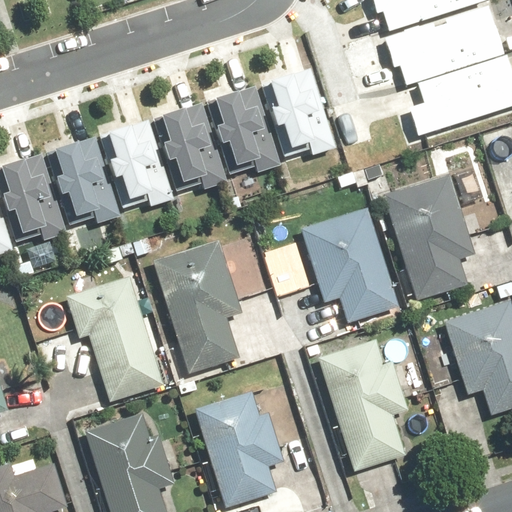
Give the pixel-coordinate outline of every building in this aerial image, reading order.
[(386,35),(396,33),(486,4),(484,0),(363,0),(370,20),(380,17),(386,35)] [(403,91),(414,89),(504,60),(488,9),(377,44),(387,76),(398,73),(403,91)] [(405,115),(415,145),(511,113),(511,70),(507,72),(504,60),(414,89),(421,110),(405,115)] [(307,73),(257,88),(265,113),(262,114),(268,133),(273,132),(282,162),(306,154),(308,160),(331,153),(307,73)] [(253,89),(204,104),(211,129),(208,130),(214,149),(219,148),(228,177),(252,170),(254,176),(278,168),(253,89)] [(199,106),(149,121),(157,146),(154,147),(160,166),(164,165),(174,195),(197,187),(199,193),(223,185),(199,106)] [(144,124),(95,139),(103,164),(100,165),(106,184),(110,183),(119,212),(143,205),(145,211),(169,203),(144,124)] [(91,139),(42,155),(50,180),(47,181),(53,200),(57,199),(66,228),(90,221),(92,227),(116,219),(91,139)] [(38,160),(0,171),(0,220),(3,219),(13,249),(36,242),(38,247),(62,240),(38,160)] [(308,163),(294,167),(291,179),(302,190),(314,187),(318,173),(308,163)] [(377,165),(350,172),(356,196),(384,188),(377,165)] [(378,195),(411,303),(466,287),(458,263),(474,259),(448,174),(378,195)] [(366,209),(297,229),(319,305),(336,300),(344,328),(397,312),(366,209)] [(0,229),(0,259),(8,257),(0,229)] [(143,238),(100,253),(105,267),(148,252),(143,238)] [(147,262),(183,379),(240,362),(228,322),(243,317),(220,241),(147,262)] [(164,391),(130,276),(62,296),(76,341),(88,338),(109,408),(164,391)] [(511,317),(508,304),(440,324),(464,404),(481,399),(487,422),(511,414),(511,317)] [(383,337),(314,357),(350,478),(404,462),(392,424),(407,419),(383,337)] [(0,387),(0,445),(2,444),(0,437),(0,419),(9,417),(0,387)] [(191,414),(220,511),(235,511),(289,496),(258,394),(191,414)] [(145,412),(82,431),(106,511),(164,511),(158,491),(168,488),(145,412)] [(63,511),(47,458),(0,471),(0,511),(63,511)]
